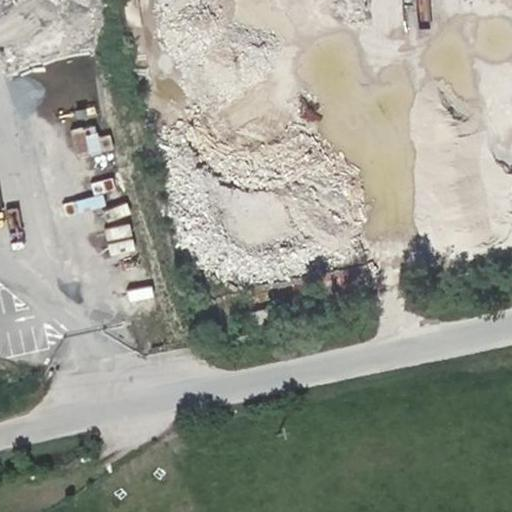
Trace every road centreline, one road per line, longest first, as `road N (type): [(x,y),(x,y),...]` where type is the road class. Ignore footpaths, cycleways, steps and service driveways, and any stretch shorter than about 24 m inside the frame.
road 1 (unclassified): [(511,327),(0,438)]
road 2 (unknown): [(213,391),(93,334)]
road 3 (unknown): [(93,334),(0,257)]
